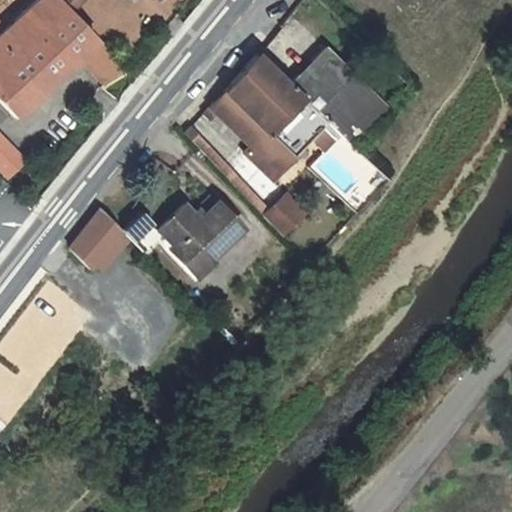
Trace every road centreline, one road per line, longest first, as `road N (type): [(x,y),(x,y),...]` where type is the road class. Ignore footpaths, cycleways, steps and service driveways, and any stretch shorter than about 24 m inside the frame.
road 1 (secondary): [(0,302),(231,0)]
road 2 (residential): [(369,511),(511,333)]
